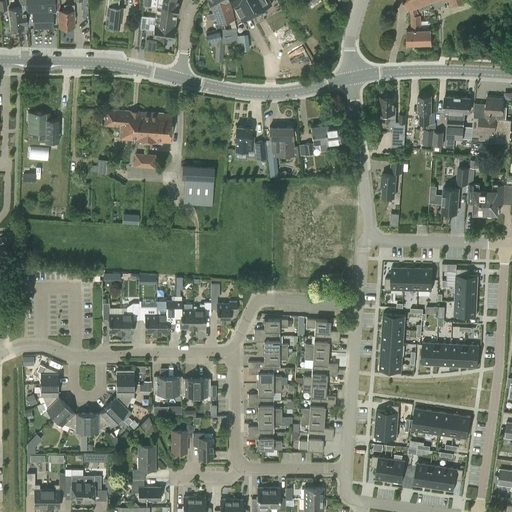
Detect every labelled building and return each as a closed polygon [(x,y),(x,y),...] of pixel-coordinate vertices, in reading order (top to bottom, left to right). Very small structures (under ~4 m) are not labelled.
[(9,9),(8,8),(11,29),(13,31),(18,30),(19,28),(24,28),(22,12),(26,11),(25,0),(19,0),(20,7),(9,9)] [(56,12),(56,10),(54,0),(25,0),(26,11),(26,13),(32,13),(33,29),(53,28),(53,12),(56,12)] [(54,0),(56,10),(58,10),(58,28),(74,28),(74,5),(64,5),(64,10),(60,10),(59,0),(54,0)] [(118,7),(118,0),(108,0),(108,6),(105,27),(119,28),(122,7),(118,7)] [(157,6),(157,7),(178,10),(178,5),(177,5),(178,2),(175,0),(143,0),(144,4),(149,4),(149,5),(157,6)] [(227,0),(208,0),(213,13),(218,23),(215,24),(216,30),(206,32),(208,42),(210,47),(216,45),(215,61),(223,62),(224,39),(227,39),(227,44),(238,44),(237,29),(235,23),(235,22),(230,5),(227,0)] [(230,0),(233,5),(241,20),(271,3),(268,0),(230,0)] [(410,9),(411,13),(412,29),(406,29),(406,30),(407,44),(432,43),(432,28),(421,29),(421,21),(421,15),(423,15),(422,10),(432,7),(433,10),(446,5),(444,1),(446,0),(451,0),(453,6),(465,2),(464,0),(405,0),(409,9),(410,9)] [(155,17),(155,23),(174,26),(176,14),(177,14),(178,10),(157,7),(155,17)] [(155,23),(155,17),(148,17),(148,16),(141,15),(140,28),(154,29),(153,36),(158,37),(158,38),(167,39),(167,38),(173,39),(174,29),(174,26),(155,23)] [(254,40),(256,48),(266,45),(264,37),(254,40)] [(313,62),(288,74),(291,79),(316,68),(313,62)] [(431,113),(431,96),(418,96),(418,114),(418,116),(420,116),(420,124),(426,124),(426,130),(424,129),(423,144),(433,145),(434,130),(435,130),(435,125),(434,125),(434,113),(431,113)] [(458,97),(445,96),(444,111),(450,112),(450,118),(448,118),(447,138),(455,138),(458,97)] [(474,113),(471,148),(508,150),(510,119),(505,119),(507,107),(503,106),(503,97),(486,96),(486,113),(474,113)] [(380,114),(380,119),(390,119),(390,127),(394,128),(393,148),(405,148),(405,136),(406,123),(407,114),(399,113),(398,122),(395,122),(396,107),(394,107),(395,97),(381,97),(380,114)] [(463,139),(472,139),(472,127),(464,126),(464,119),(463,118),(463,113),(470,113),(471,98),(458,97),(455,138),(463,139)] [(125,111),(106,110),(105,125),(121,126),(120,136),(120,137),(123,138),(125,111)] [(136,139),(150,140),(152,113),(139,112),(139,111),(130,111),(125,111),(123,138),(136,139)] [(49,113),(34,113),(33,132),(49,132),(49,140),(62,140),(63,122),(49,122),(49,113)] [(155,141),(155,140),(170,141),(171,136),(172,114),(152,113),(150,140),(155,141)] [(338,123),(324,124),(326,140),(331,139),(331,141),(340,140),(340,136),(338,123)] [(311,126),(312,136),(313,143),(319,142),(320,149),(327,148),(326,141),(326,140),(324,124),(311,126)] [(250,135),(251,128),(236,126),(235,140),(236,140),(235,150),(248,151),(248,149),(253,149),(253,147),(256,147),(257,158),(266,157),(264,141),(256,142),(256,143),(254,143),(254,136),(250,135)] [(301,155),(300,154),(299,143),(293,144),(292,138),(292,127),(269,127),(270,136),(270,138),(270,150),(276,150),(276,156),(293,156),(301,155)] [(443,146),(444,131),(435,130),(434,130),(433,145),(443,146)] [(349,138),(342,139),(343,150),(344,155),(351,155),(350,149),(351,149),(349,138)] [(311,143),(311,142),(299,143),(300,154),(313,153),(311,143)] [(134,165),(144,166),(145,152),(135,152),(134,165)] [(145,152),(144,166),(154,166),(155,153),(145,152)] [(267,157),(269,170),(276,169),(274,156),(267,157)] [(111,172),(111,158),(100,157),(99,172),(111,172)] [(403,162),(391,161),(391,172),(402,173),(403,162)] [(185,178),(184,201),(186,201),(186,205),(197,214),(213,215),(214,203),(212,203),(212,202),(214,167),(182,165),(181,178),(185,178)] [(457,165),(456,183),(468,184),(469,166),(457,165)] [(382,196),(383,196),(385,198),(389,198),(391,197),(394,197),(396,175),(382,174),(381,186),(383,186),(382,196)] [(486,190),(486,193),(485,214),(498,214),(498,204),(504,204),(504,202),(511,202),(511,183),(504,183),(504,185),(492,184),(492,191),(486,190)] [(285,240),(303,241),(302,277),(313,277),(314,257),(334,258),(334,243),(341,244),(342,217),(325,216),(324,224),(313,224),(315,186),(285,184),(283,217),(286,217),(285,240)] [(474,203),(473,214),(485,214),(486,193),(486,190),(480,190),(480,184),(468,184),(468,203),(474,203)] [(442,203),(443,203),(442,212),(445,212),(445,213),(450,214),(450,212),(457,213),(459,188),(444,187),(444,195),(442,195),(442,203)] [(392,225),(400,225),(400,212),(392,212),(392,225)] [(385,277),(385,288),(404,289),(405,267),(391,267),(391,278),(385,277)] [(405,267),(404,289),(418,289),(418,267),(405,267)] [(418,267),(418,289),(432,290),(432,268),(418,267)] [(456,274),(455,288),(477,289),(478,275),(467,274),(467,268),(456,268),(456,274)] [(220,296),(220,282),(211,282),(211,296),(220,296)] [(455,288),(455,301),(477,302),(477,289),(455,288)] [(121,314),(121,333),(133,333),(133,320),(139,320),(139,302),(139,292),(132,292),(132,302),(126,305),(126,314),(121,314)] [(187,329),(193,329),(193,310),(181,310),(181,295),(174,295),(174,301),(175,322),(181,322),(181,328),(187,328),(187,329)] [(211,296),(211,303),(211,309),(217,309),(217,322),(230,322),(230,312),(235,312),(236,309),(236,301),(229,301),(229,303),(217,303),(217,296),(211,296)] [(156,314),(157,334),(163,334),(163,333),(169,333),(169,327),(175,326),(175,322),(174,301),(166,301),(166,314),(156,314)] [(455,301),(454,315),(476,316),(477,302),(455,301)] [(109,302),(103,302),(102,304),(103,318),(109,318),(109,333),(121,333),(121,314),(109,314),(109,302)] [(151,334),(157,334),(156,314),(145,314),(145,302),(139,302),(139,320),(145,320),(145,333),(151,333),(151,334)] [(193,310),(193,329),(199,329),(199,328),(205,328),(205,315),(211,315),(211,309),(211,303),(204,303),(204,304),(199,304),(200,310),(193,310)] [(383,313),(382,327),(404,329),(405,315),(383,313)] [(315,327),(315,336),(340,337),(340,331),(330,330),(331,320),(316,319),(307,318),(307,327),(315,327)] [(254,329),(254,335),(280,335),(280,327),(288,327),(288,319),(280,319),(264,319),(264,329),(254,329)] [(382,327),(381,341),(403,343),(404,329),(382,327)] [(264,341),(264,351),(288,351),(288,343),(280,343),(280,335),(254,335),(254,341),(264,341)] [(314,344),(306,343),(305,351),(329,353),(329,343),(339,343),(340,337),(315,336),(314,344)] [(381,341),(380,355),(402,357),(403,343),(381,341)] [(422,341),(421,363),(435,364),(437,342),(422,341)] [(437,342),(435,364),(449,365),(451,343),(437,342)] [(451,343),(449,365),(463,365),(465,343),(451,343)] [(465,343),(463,365),(478,366),(479,344),(465,343)] [(264,362),(258,361),(248,361),(248,368),(274,368),(274,367),(279,367),(279,363),(280,363),(280,358),(288,358),(288,351),(264,351),(264,362)] [(313,360),(312,368),(338,369),(338,363),(328,363),(329,353),(305,351),(305,359),(313,360)] [(24,354),(24,364),(35,364),(36,355),(24,354)] [(380,355),(379,370),(401,371),(402,357),(380,355)] [(40,373),(40,385),(58,384),(58,373),(58,372),(45,367),(42,373),(40,373)] [(258,374),(258,384),(282,384),(282,376),(274,376),(274,368),(248,368),(248,374),(258,374)] [(303,375),(303,383),(327,385),(327,375),(337,376),(338,369),(312,368),(312,376),(303,375)] [(134,385),(134,370),(116,370),(116,385),(134,385)] [(154,394),(168,394),(168,376),(154,376),(154,394)] [(182,394),(182,378),(182,376),(168,376),(168,394),(182,394)] [(182,396),(196,396),(196,378),(182,378),(182,394),(182,396)] [(210,396),(210,378),(196,378),(196,396),(210,396)] [(311,392),(310,400),(335,402),(336,396),(326,395),(327,385),(303,383),(302,391),(311,392)] [(42,396),(45,402),(58,397),(58,384),(40,385),(41,396),(42,396)] [(282,392),(282,384),(258,384),(258,394),(248,394),(248,400),(273,400),(273,392),(282,392)] [(116,385),(116,397),(129,402),(132,396),(134,396),(134,385),(116,385)] [(45,402),(47,408),(46,409),(54,418),(67,405),(58,397),(45,402)] [(116,397),(108,405),(120,418),(128,409),(127,408),(129,402),(116,397)] [(258,406),(258,416),(282,416),(282,408),(273,408),(273,400),(248,400),(248,406),(258,406)] [(324,417),(325,407),(335,408),(335,402),(310,400),(310,408),(301,408),(301,416),(324,417)] [(376,410),(375,423),(397,425),(398,405),(387,404),(387,411),(376,410)] [(64,424),(69,427),(75,414),(67,405),(54,418),(62,426),(64,424)] [(99,413),(105,427),(111,424),(112,426),(120,418),(108,405),(99,413)] [(168,406),(154,406),(154,414),(168,414),(168,406)] [(414,407),(411,429),(425,431),(428,409),(414,407)] [(428,409),(425,431),(439,433),(442,411),(428,409)] [(442,411),(439,433),(453,435),(456,413),(442,411)] [(75,431),(87,431),(87,413),(75,414),(69,427),(75,429),(75,431)] [(99,413),(87,413),(87,431),(99,431),(99,429),(105,427),(99,413)] [(456,413),(453,435),(467,437),(470,415),(456,413)] [(248,426),(248,432),(273,432),(273,424),(282,424),(282,416),(258,416),(258,426),(248,426)] [(309,424),(308,432),(333,434),(334,428),(324,427),(324,417),(301,416),(300,424),(309,424)] [(140,426),(148,434),(154,428),(149,417),(140,426)] [(375,423),(374,436),(396,438),(397,425),(375,423)] [(187,437),(193,437),(193,433),(193,425),(187,424),(187,431),(172,431),(172,452),(187,452),(187,437)] [(258,438),(258,449),(273,449),(282,449),(282,441),(273,441),(273,432),(248,432),(248,438),(258,438)] [(299,440),(299,448),(322,450),(323,440),(333,440),(333,434),(308,432),(308,441),(299,440)] [(27,443),(27,452),(35,452),(35,445),(42,437),(36,433),(27,443)] [(193,445),(199,445),(199,458),(212,458),(212,438),(199,438),(199,433),(193,433),(193,437),(193,445)] [(133,479),(145,479),(145,469),(155,469),(155,445),(139,446),(139,469),(133,469),(133,479)] [(372,455),(371,467),(377,468),(375,478),(389,480),(392,458),(372,455)] [(392,458),(389,480),(402,482),(405,460),(392,458)] [(417,462),(413,483),(427,485),(430,464),(417,462)] [(430,464),(427,485),(440,487),(443,466),(430,464)] [(443,466),(440,487),(454,490),(455,480),(461,481),(463,469),(443,466)] [(83,502),(83,475),(70,475),(71,468),(65,468),(65,472),(64,495),(64,498),(71,498),(71,502),(83,502)] [(497,484),(511,486),(511,470),(500,469),(497,484)] [(34,507),(47,507),(47,486),(40,486),(40,482),(35,482),(35,472),(26,472),(26,493),(34,493),(34,507)] [(59,495),(64,495),(65,472),(59,472),(58,483),(54,483),(54,486),(47,486),(47,507),(59,508),(59,495)] [(83,502),(94,502),(94,499),(106,499),(106,488),(101,488),(101,475),(94,475),(83,475),(83,502)] [(144,479),(133,479),(132,479),(132,492),(139,492),(139,500),(161,500),(161,487),(144,487),(144,479)] [(257,511),(258,511),(268,511),(268,487),(257,487),(257,498),(251,498),(251,511),(257,511)] [(285,511),(285,500),(285,499),(279,499),(280,488),(268,487),(268,511),(279,511),(285,511)] [(304,488),(304,499),(324,499),(324,488),(304,488)] [(183,497),(183,506),(182,508),(177,508),(177,511),(194,511),(194,497),(183,497)] [(206,497),(194,497),(194,511),(211,511),(211,508),(206,505),(206,497)] [(231,511),(231,499),(220,499),(220,510),(214,510),(214,511),(231,511)] [(231,511),(248,511),(248,510),(242,508),(242,499),(231,499),(231,511)] [(304,509),(300,509),(300,511),(313,511),(315,510),(324,510),(324,499),(304,499),(304,509)]
